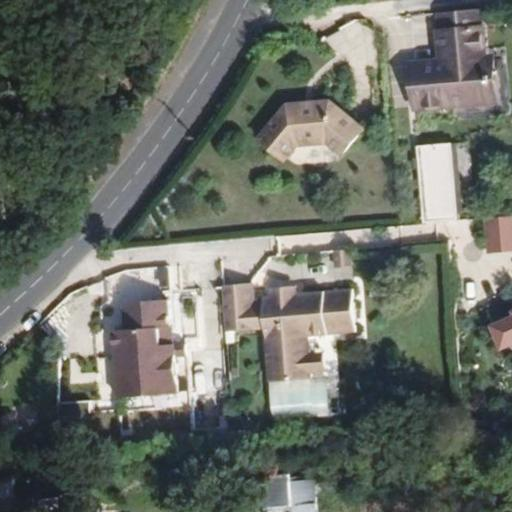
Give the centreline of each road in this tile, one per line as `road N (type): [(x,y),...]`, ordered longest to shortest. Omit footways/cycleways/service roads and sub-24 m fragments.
road 1 (residential): [(41,274),(450,231)]
road 2 (secondary): [(41,274),(135,170),(212,63),(244,0)]
